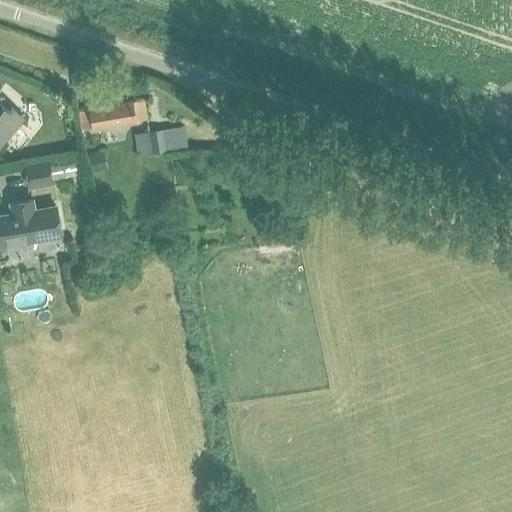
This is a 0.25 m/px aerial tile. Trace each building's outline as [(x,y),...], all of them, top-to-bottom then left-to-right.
[(0,145),(24,114),(14,106),(10,111),(0,102),(0,101),(2,98),(0,96),(0,145)] [(145,100),(80,111),(83,130),(148,119),(145,100)] [(163,129),(149,131),(153,153),(167,151),(163,129)] [(103,149),(90,152),(93,170),(107,168),(103,149)] [(76,158),(50,163),(50,161),(26,166),(30,189),(54,185),(53,179),(79,174),(76,158)] [(11,205),(13,216),(0,217),(0,247),(62,237),(57,208),(34,212),(32,201),(11,205)] [(93,224),(84,226),(86,236),(96,233),(93,224)] [(296,228),(265,231),(267,245),(297,241),(296,228)]
